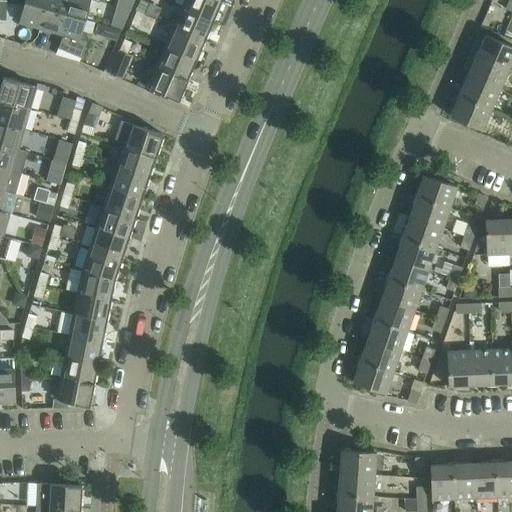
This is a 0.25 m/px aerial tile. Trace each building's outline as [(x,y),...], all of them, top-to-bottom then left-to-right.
[(25,0),(19,23),(40,29),(46,9),(48,0),(25,0)] [(48,0),(46,9),(86,20),(92,1),(100,3),(100,0),(48,0)] [(142,0),(137,11),(144,15),(149,4),(142,0)] [(219,0),(185,0),(182,8),(214,21),(223,2),(219,0)] [(182,8),(174,27),(205,41),(214,21),(182,8)] [(46,9),(40,29),(63,36),(59,49),(61,50),(64,51),(72,55),(82,58),(88,42),(80,40),(86,20),(46,9)] [(144,15),(137,11),(132,23),(140,26),(144,15)] [(111,27),(107,38),(117,41),(121,30),(111,27)] [(174,27),(165,47),(197,61),(205,41),(174,27)] [(511,47),(486,36),(477,56),(508,70),(511,61),(511,47)] [(125,40),(120,51),(127,54),(132,43),(125,40)] [(165,47),(157,67),(188,81),(197,61),(165,47)] [(61,50),(59,56),(62,57),(79,62),(80,62),(82,58),(72,55),(64,51),(61,50)] [(120,51),(111,72),(123,77),(132,56),(127,54),(120,51)] [(477,56),(468,76),(500,90),(508,70),(477,56)] [(188,81),(157,67),(148,88),(179,102),(188,81)] [(468,76),(459,96),(491,110),(500,90),(468,76)] [(4,78),(0,89),(0,100),(30,109),(37,87),(4,78)] [(491,110),(459,96),(450,117),(482,131),(491,110)] [(0,100),(0,122),(24,130),(30,109),(0,100)] [(103,108),(102,107),(93,104),(88,114),(98,118),(103,108)] [(74,109),(71,121),(78,123),(82,111),(74,109)] [(78,123),(71,121),(67,132),(75,134),(78,123)] [(114,143),(124,146),(157,157),(164,135),(121,121),(114,143)] [(0,122),(0,145),(18,150),(24,130),(0,122)] [(84,125),(82,133),(93,136),(96,128),(84,125)] [(59,140),(53,161),(66,164),(72,144),(59,140)] [(79,142),(76,153),(83,156),(87,144),(79,142)] [(0,145),(0,167),(12,171),(18,150),(0,145)] [(124,146),(117,167),(150,177),(157,157),(124,146)] [(83,156),(76,153),(72,165),(80,167),(83,156)] [(53,160),(50,169),(64,173),(66,164),(53,161),(53,160)] [(0,190),(6,192),(16,195),(22,174),(12,171),(0,167),(0,190)] [(117,167),(110,187),(143,198),(150,177),(117,167)] [(424,176),(417,197),(449,208),(457,187),(424,176)] [(67,183),(64,195),(71,197),(75,185),(67,183)] [(110,187),(103,207),(136,218),(143,198),(110,187)] [(50,192),(47,204),(54,206),(58,194),(50,192)] [(475,205),(483,208),(487,197),(479,194),(475,205)] [(71,197),(64,195),(60,206),(68,209),(71,197)] [(417,197),(410,218),(442,229),(449,208),(417,197)] [(43,203),(38,219),(50,222),(51,217),(51,218),(54,206),(47,204),(43,203)] [(103,207),(97,228),(129,239),(136,218),(103,207)] [(0,235),(3,237),(10,214),(1,212),(0,213),(0,212),(0,235)] [(410,218),(403,238),(435,249),(442,229),(410,218)] [(509,254),(508,220),(485,221),(487,255),(509,254)] [(55,225),(51,237),(59,239),(63,227),(55,225)] [(468,225),(464,236),(473,239),(476,227),(468,225)] [(37,227),(32,243),(43,246),(46,236),(47,230),(37,227)] [(97,228),(90,249),(123,260),(129,239),(97,228)] [(473,239),(464,236),(460,248),(469,250),(473,239)] [(59,239),(51,237),(48,248),(56,250),(59,239)] [(403,238),(396,259),(428,270),(435,249),(403,238)] [(31,244),(29,251),(32,257),(39,260),(39,259),(42,247),(35,245),(32,244),(31,244)] [(90,249),(82,271),(116,280),(123,260),(90,249)] [(396,259),(388,280),(421,291),(428,270),(396,259)] [(454,266),(450,277),(459,280),(462,268),(454,266)] [(82,271),(78,293),(112,300),(116,280),(82,271)] [(41,273),(38,284),(45,287),(49,275),(41,273)] [(459,280),(450,277),(446,289),(455,291),(459,280)] [(388,280),(382,300),(414,311),(421,291),(388,280)] [(45,287),(38,284),(34,296),(42,298),(45,287)] [(511,297),(511,288),(499,289),(499,297),(511,297)] [(78,293),(74,314),(108,321),(112,300),(78,293)] [(16,294),(13,305),(24,308),(28,297),(16,294)] [(382,300),(375,320),(407,331),(414,311),(382,300)] [(511,311),(511,303),(499,303),(499,312),(511,311)] [(469,313),(469,304),(457,305),(457,313),(469,313)] [(481,304),(469,304),(469,313),(481,312),(481,304)] [(440,307),(436,318),(444,321),(448,310),(440,307)] [(29,314),(26,326),(33,328),(37,316),(29,314)] [(74,314),(69,335),(103,342),(108,321),(74,314)] [(444,321),(436,318),(432,330),(441,333),(444,321)] [(375,320),(368,341),(400,352),(407,331),(375,320)] [(33,328),(26,326),(22,337),(30,340),(33,328)] [(13,330),(0,331),(1,340),(13,339),(13,330)] [(69,335),(65,357),(99,363),(103,342),(69,335)] [(368,341),(361,361),(393,372),(400,352),(368,341)] [(426,348),(422,359),(431,362),(434,350),(426,348)] [(511,349),(491,350),(493,385),(511,383),(511,349)] [(491,350),(470,351),(471,385),(493,385),(491,350)] [(471,385),(470,351),(447,352),(449,386),(471,385)] [(65,357),(61,378),(95,384),(99,363),(65,357)] [(0,402),(16,402),(15,369),(14,358),(0,358),(0,402)] [(431,362),(422,359),(418,371),(427,373),(431,362)] [(393,372),(361,361),(353,383),(386,394),(393,372)] [(21,368),(21,380),(29,379),(29,367),(21,368)] [(95,384),(61,378),(56,400),(70,403),(90,407),(95,384)] [(29,379),(21,380),(22,392),(30,391),(29,379)] [(408,401),(416,404),(420,393),(412,390),(408,401)] [(54,400),(53,409),(68,408),(70,403),(56,400),(54,400)] [(342,451),(340,473),(374,475),(376,453),(342,451)] [(424,458),(418,458),(415,459),(416,470),(425,470),(424,458)] [(511,462),(496,463),(498,497),(511,496),(511,462)] [(496,463),(475,464),(476,498),(498,497),(496,463)] [(475,464),(453,465),(455,499),(476,498),(475,464)] [(455,499),(453,465),(430,466),(432,500),(455,499)] [(340,473),(338,495),(373,497),(374,475),(340,473)] [(83,486),(38,483),(37,506),(81,508),(83,486)] [(417,488),(417,500),(426,500),(425,488),(417,488)] [(338,495),(337,511),(371,511),(373,497),(338,495)] [(426,500),(417,500),(417,511),(422,511),(426,511),(426,500)]
